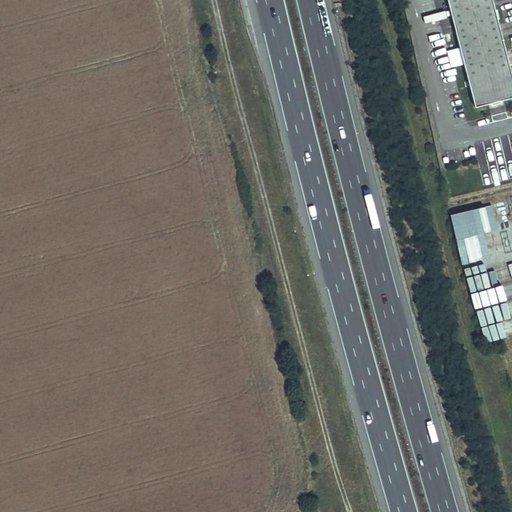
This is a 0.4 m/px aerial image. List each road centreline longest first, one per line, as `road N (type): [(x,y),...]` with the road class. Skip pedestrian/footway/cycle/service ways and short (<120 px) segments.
road 1 (motorway): [(446,511),(311,0)]
road 2 (motorway): [(272,0),(405,511)]
